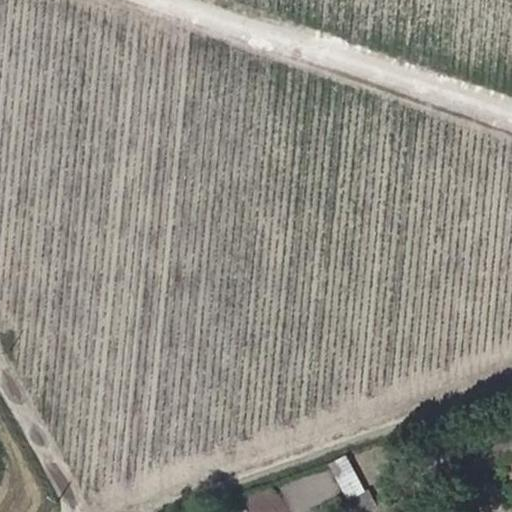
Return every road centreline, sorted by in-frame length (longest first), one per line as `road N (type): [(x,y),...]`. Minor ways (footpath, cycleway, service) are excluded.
road 1 (track): [(166,0),(511,129)]
road 2 (track): [(0,374),(74,511)]
